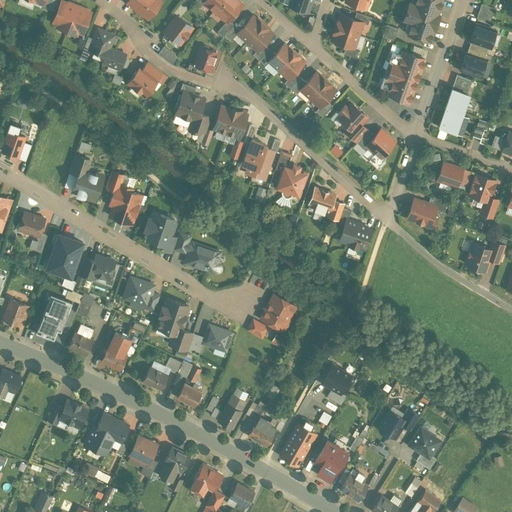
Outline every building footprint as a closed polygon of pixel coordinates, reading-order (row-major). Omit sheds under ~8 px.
[(43,0),(43,3),(42,3),(40,7),(48,11),(52,0),(43,0)] [(68,3),(61,0),(53,21),(59,23),(57,26),(76,34),(78,31),(83,33),(91,12),(84,9),(84,8),(69,2),(68,3)] [(128,0),(128,1),(148,17),(161,0),(128,0)] [(204,0),(205,0),(214,9),(222,0),(204,0)] [(242,4),(237,0),(222,0),(214,9),(227,20),(229,18),(242,4)] [(290,0),(289,5),(308,11),(311,0),(290,0)] [(415,0),(415,3),(410,1),(407,10),(409,11),(406,20),(412,22),(408,32),(429,40),(433,29),(434,29),(440,14),(437,13),(441,0),(415,0)] [(495,7),(482,3),(477,17),(490,22),(495,7)] [(370,16),(356,11),(354,18),(362,21),(362,22),(368,24),(370,16)] [(247,41),(263,23),(261,20),(259,21),(252,14),(240,28),(237,31),(247,41)] [(354,18),(341,14),(338,20),(339,21),(338,23),(336,23),(335,26),(358,34),(362,22),(362,21),(354,18)] [(177,15),(174,19),(173,19),(169,25),(165,31),(180,43),(184,37),(185,37),(189,31),(192,26),(177,15)] [(234,24),(229,18),(227,20),(218,30),(224,35),(234,24)] [(257,49),(263,43),(272,32),(265,27),(266,25),(263,23),(247,41),(257,49)] [(495,30),(476,23),(470,40),(471,40),(488,46),(489,47),(495,30)] [(237,31),(240,28),(234,24),(224,35),(230,40),(237,31)] [(398,27),(386,24),(382,36),(394,40),(398,27)] [(358,34),(335,26),(334,30),(336,30),(335,32),(334,33),(332,39),(346,44),(354,47),(354,46),(358,34)] [(114,35),(98,28),(94,38),(89,49),(90,49),(105,56),(106,56),(110,47),(114,35)] [(88,36),(83,49),(89,52),(90,49),(89,49),(94,38),(88,36)] [(488,46),(471,40),(467,52),(484,58),(488,46)] [(253,54),(259,60),(269,48),(263,43),(257,49),(253,54)] [(284,43),(275,53),(269,60),(279,69),(295,51),(290,47),(290,48),(284,43)] [(354,47),(346,44),(343,53),(350,55),(349,58),(355,60),(360,48),(354,46),(354,47)] [(208,46),(204,45),(201,46),(195,64),(206,69),(210,70),(212,63),(213,63),(216,55),(215,54),(216,52),(210,50),(208,46)] [(178,56),(164,46),(158,53),(172,64),(178,56)] [(126,54),(110,47),(106,56),(105,56),(103,62),(120,69),(126,54)] [(275,53),(269,48),(259,60),(265,65),(269,60),(275,53)] [(89,52),(83,49),(80,56),(86,58),(89,52)] [(425,57),(402,49),(401,54),(392,51),(380,84),(389,88),(387,92),(409,100),(412,92),(414,87),(419,73),(425,57)] [(300,56),(295,51),(279,69),(288,78),(295,71),(304,61),(299,56),(300,56)] [(467,52),(466,52),(460,69),(480,75),(485,59),(484,58),(467,52)] [(162,72),(148,61),(142,69),(156,80),(162,72)] [(195,64),(189,62),(187,69),(204,75),(206,69),(195,64)] [(140,67),(128,82),(145,96),(157,80),(156,80),(142,69),(140,67)] [(301,77),(295,71),(288,78),(284,82),(290,88),(301,77)] [(316,72),(307,82),(301,88),(310,97),(326,79),(324,77),(323,78),(316,72)] [(472,79),(457,74),(452,87),(467,93),(472,79)] [(307,82),(301,77),(290,88),(296,93),(301,88),(307,82)] [(329,82),(326,79),(310,97),(320,106),(326,99),(336,89),(328,83),(329,82)] [(196,87),(183,82),(180,91),(183,92),(184,91),(193,95),(196,87)] [(467,93),(452,87),(446,106),(461,111),(467,93)] [(193,95),(184,91),(183,92),(174,120),(175,121),(191,127),(190,130),(199,133),(200,130),(205,115),(201,114),(200,111),(204,98),(193,95)] [(320,106),(316,110),(322,115),(332,104),(326,99),(320,106)] [(367,116),(352,102),(347,107),(344,105),(339,111),(343,115),(340,118),(350,127),(346,132),(350,135),(361,122),(367,116)] [(227,107),(221,105),(214,127),(227,132),(234,109),(228,107),(227,107)] [(446,106),(445,106),(439,125),(454,131),(461,111),(446,106)] [(241,111),(234,109),(227,132),(239,136),(247,114),(241,112),(241,111)] [(205,115),(200,130),(206,132),(207,129),(211,117),(205,115)] [(488,121),(479,118),(476,126),(486,129),(488,121)] [(361,122),(350,135),(356,141),(368,128),(361,122)] [(21,128),(13,125),(11,131),(19,134),(21,128)] [(356,141),(365,150),(369,146),(366,144),(375,134),(368,128),(356,141)] [(375,134),(366,144),(369,146),(380,156),(382,154),(385,154),(388,150),(388,147),(394,140),(381,128),(375,134)] [(212,131),(207,129),(206,132),(203,140),(208,142),(212,131)] [(11,131),(9,131),(6,138),(4,137),(3,142),(5,143),(2,150),(18,156),(20,149),(26,151),(30,140),(24,138),(25,136),(19,134),(11,131)] [(511,134),(511,139),(506,138),(502,149),(511,152),(511,134)] [(268,140),(251,135),(242,162),(248,164),(258,168),(266,145),(268,140)] [(236,139),(230,155),(238,158),(243,144),(242,143),(243,141),(236,139)] [(277,149),(266,145),(258,168),(248,164),(246,171),(267,178),(277,149)] [(292,155),(281,151),(275,168),(282,170),(284,164),(288,165),(292,155)] [(90,159),(75,154),(69,171),(78,174),(80,168),(86,170),(90,159)] [(462,168),(443,161),(438,178),(456,185),(458,181),(462,168)] [(288,165),(284,164),(282,170),(276,187),(282,189),(281,192),(282,194),(284,196),(287,197),(289,197),(291,195),(292,193),(299,195),(307,172),(299,169),(300,166),(293,164),(292,167),(288,165)] [(86,170),(80,168),(78,174),(72,190),(78,192),(77,194),(85,197),(95,200),(102,180),(101,180),(94,178),(96,174),(86,170)] [(470,170),(462,168),(458,181),(465,184),(470,170)] [(124,175),(111,171),(106,188),(114,191),(117,183),(121,185),(124,175)] [(495,179),(476,173),(469,192),(486,198),(488,199),(489,195),(495,179)] [(121,185),(117,183),(114,191),(110,204),(113,205),(110,215),(131,223),(141,194),(131,191),(132,188),(121,185)] [(335,194),(315,187),(310,202),(317,204),(315,209),(323,212),(324,210),(328,211),(333,198),(335,194)] [(448,200),(431,194),(428,203),(436,206),(435,208),(444,211),(448,200)] [(489,195),(488,199),(486,198),(482,212),(493,216),(499,199),(489,195)] [(0,221),(0,220),(3,221),(9,204),(5,203),(7,198),(0,196),(0,221)] [(344,202),(333,198),(328,211),(327,214),(339,219),(343,207),(344,202)] [(428,203),(414,198),(407,217),(417,220),(419,223),(422,222),(434,226),(437,218),(433,217),(435,208),(436,206),(428,203)] [(351,210),(343,207),(339,219),(339,220),(345,222),(346,218),(348,219),(351,210)] [(44,219),(24,212),(20,224),(19,223),(17,224),(15,229),(16,231),(21,233),(23,232),(24,230),(34,234),(38,235),(39,232),(41,227),(42,227),(43,223),(43,222),(44,219)] [(158,221),(149,217),(144,229),(150,231),(147,238),(166,244),(169,235),(170,231),(173,232),(176,222),(174,221),(174,219),(160,214),(158,221)] [(348,219),(346,218),(345,222),(344,224),(342,225),(341,230),(341,231),(339,239),(350,242),(349,244),(358,247),(358,245),(365,248),(371,228),(357,223),(357,222),(348,219)] [(191,235),(180,231),(174,249),(185,252),(186,250),(189,251),(189,250),(186,249),(191,235)] [(38,235),(34,234),(29,248),(41,252),(47,235),(39,232),(38,235)] [(44,269),(72,278),(85,241),(57,232),(44,269)] [(177,238),(169,235),(166,244),(164,248),(172,251),(177,238)] [(506,245),(493,240),(490,249),(493,249),(490,258),(500,262),(506,245)] [(220,251),(192,242),(189,250),(189,251),(185,262),(207,269),(209,263),(215,266),(220,251)] [(490,249),(472,242),(465,263),(485,270),(490,258),(493,249),(490,249)] [(115,261),(96,255),(94,260),(90,272),(94,274),(109,279),(115,261)] [(84,256),(78,273),(93,278),(94,274),(90,272),(94,260),(84,256)] [(154,285),(131,277),(124,297),(144,304),(147,304),(151,292),(154,285)] [(54,290),(48,287),(42,299),(46,301),(45,301),(48,302),(54,290)] [(160,295),(151,292),(147,304),(144,304),(143,307),(154,311),(160,295)] [(295,305),(274,294),(261,318),(282,330),(285,325),(287,325),(289,320),(289,318),(295,305)] [(30,306),(10,298),(2,318),(4,319),(3,321),(10,324),(11,322),(19,325),(22,317),(25,318),(30,306)] [(46,301),(38,298),(34,309),(42,312),(45,301),(46,301)] [(174,301),(167,298),(165,306),(162,306),(159,315),(161,316),(156,332),(172,337),(174,333),(180,335),(181,329),(189,306),(182,303),(174,300),(174,301)] [(90,304),(80,300),(75,312),(86,316),(90,304)] [(50,309),(46,319),(39,316),(33,330),(53,340),(64,315),(50,309)] [(268,326),(253,318),(247,330),(262,338),(268,326)] [(230,332),(210,325),(204,341),(224,349),(230,332)] [(143,332),(130,326),(126,334),(131,336),(130,338),(128,343),(136,347),(143,332)] [(181,329),(180,335),(174,333),(172,337),(170,344),(188,350),(193,333),(181,329)] [(93,339),(75,331),(68,347),(76,350),(87,354),(93,339)] [(130,338),(116,331),(109,345),(124,352),(128,343),(130,338)] [(109,345),(108,345),(101,360),(120,369),(127,354),(124,352),(109,345)] [(176,360),(169,357),(165,366),(171,369),(176,360)] [(182,363),(176,360),(171,369),(171,370),(177,373),(177,372),(182,363)] [(193,365),(183,360),(182,363),(177,372),(187,377),(193,365)] [(153,363),(151,366),(150,366),(143,380),(143,382),(150,386),(151,384),(161,389),(168,374),(156,369),(158,365),(153,363)] [(340,392),(350,374),(332,364),(321,382),(331,387),(340,392)] [(193,365),(187,377),(194,381),(201,369),(193,365)] [(21,376),(3,369),(0,374),(0,391),(5,393),(7,388),(15,391),(21,376)] [(192,387),(184,382),(177,397),(194,406),(202,391),(197,389),(198,386),(194,383),(192,387)] [(331,387),(326,396),(340,404),(346,395),(340,392),(331,387)] [(232,394),(227,403),(218,419),(233,427),(241,411),(240,410),(245,401),(232,394)] [(213,396),(206,408),(213,411),(219,399),(213,396)] [(73,402),(67,400),(64,407),(59,417),(60,417),(79,426),(87,409),(79,405),(80,405),(73,402)] [(55,403),(48,419),(57,424),(60,417),(59,417),(64,407),(55,403)] [(257,405),(251,416),(257,420),(264,409),(257,405)] [(420,416),(408,408),(402,418),(406,420),(403,425),(411,430),(420,416)] [(390,410),(379,428),(380,431),(386,435),(389,434),(395,438),(403,425),(406,420),(402,418),(390,410)] [(323,411),(318,420),(326,424),(331,416),(323,411)] [(129,424),(104,412),(95,431),(112,439),(114,436),(121,439),(129,424)] [(267,428),(256,421),(248,435),(265,445),(273,431),(279,420),(277,419),(273,417),(267,428)] [(314,425),(305,420),(302,426),(311,431),(314,425)] [(87,423),(81,437),(88,440),(94,426),(87,423)] [(288,440),(280,455),(297,465),(315,433),(311,431),(302,426),(298,423),(289,438),(298,442),(296,445),(288,440)] [(421,427),(409,446),(417,451),(418,450),(421,452),(428,457),(430,455),(439,440),(432,436),(433,435),(421,427)] [(357,434),(355,436),(349,448),(355,451),(363,438),(357,434)] [(157,444),(138,436),(130,454),(146,462),(148,463),(151,458),(157,444)] [(347,444),(337,439),(334,445),(346,452),(347,450),(345,448),(347,444)] [(334,445),(327,441),(315,461),(335,473),(347,452),(346,452),(334,445)] [(190,456),(171,446),(164,461),(166,462),(160,473),(171,479),(177,468),(182,470),(190,456)] [(436,459),(430,455),(428,457),(421,452),(416,460),(429,469),(436,459)] [(148,463),(146,462),(146,464),(144,464),(140,472),(151,477),(154,470),(158,461),(151,458),(148,463)] [(158,461),(154,470),(160,473),(166,462),(159,458),(158,461)] [(222,475),(211,469),(211,468),(203,463),(195,479),(190,487),(202,493),(207,486),(213,489),(214,490),(214,489),(222,475)] [(349,473),(340,488),(347,493),(348,492),(359,499),(368,485),(361,480),(364,475),(358,471),(355,476),(349,473)] [(183,479),(175,476),(170,487),(177,490),(183,479)] [(421,481),(415,477),(411,482),(418,487),(421,481)] [(254,492),(237,482),(229,496),(238,501),(237,504),(245,508),(246,506),(254,492)] [(411,482),(405,492),(411,496),(418,487),(411,482)] [(214,490),(213,489),(205,505),(216,511),(224,495),(214,489),(214,490)] [(440,500),(425,489),(417,501),(430,510),(433,511),(440,500)] [(43,492),(35,509),(42,511),(45,511),(53,496),(43,492)] [(394,511),(398,507),(381,495),(371,509),(376,511),(394,511)] [(472,511),(476,506),(462,497),(453,511),(472,511)] [(417,501),(409,511),(428,511),(430,510),(417,501)]
